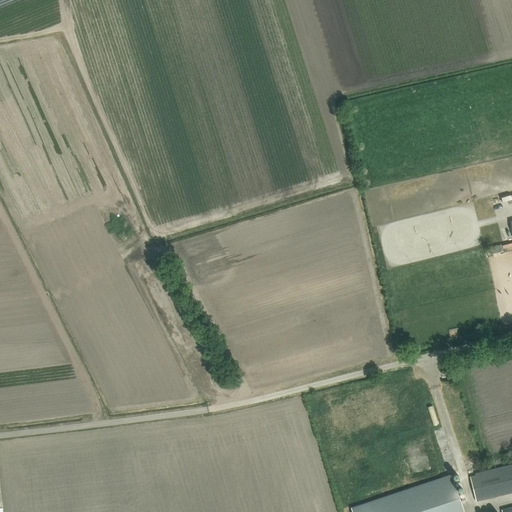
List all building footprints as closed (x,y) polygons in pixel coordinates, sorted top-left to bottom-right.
[(490,427),(511,421),(511,406),(506,406),(506,399),(501,401),(500,393),(492,395),(490,427)] [(375,416),(364,421),(368,428),(379,422),(381,426),(391,421),(388,414),(377,419),(375,416)] [(511,492),(511,464),(475,473),(475,475),(470,476),(476,501),(511,492)] [(463,511),(451,474),(351,508),(352,511),(463,511)] [(0,503),(0,511),(11,511),(11,504),(0,503)]
